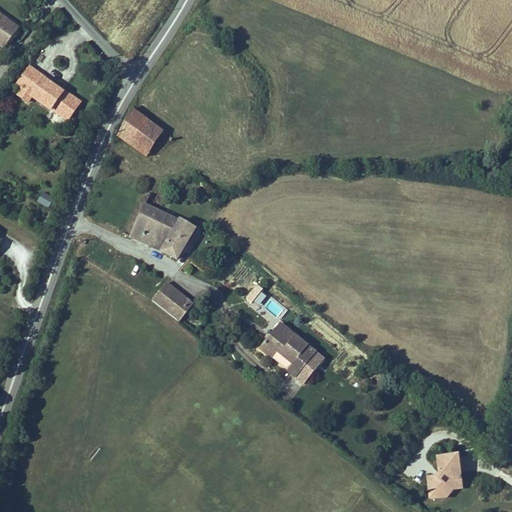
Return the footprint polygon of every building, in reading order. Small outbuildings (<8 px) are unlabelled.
[(19,23),(0,8),(0,38),(4,42),(19,23)] [(70,91),(64,87),(63,88),(45,73),(45,74),(30,62),(19,76),(24,81),(19,86),(28,93),(32,89),(50,104),(51,103),(67,115),(73,108),(73,104),(76,104),(79,101),(78,97),(75,95),(71,95),(68,93),(70,91)] [(149,123),(132,110),(117,139),(131,148),(149,123)] [(165,133),(149,123),(131,148),(147,160),(165,133)] [(42,192),(37,202),(49,207),(54,197),(42,192)] [(197,232),(179,222),(145,205),(129,239),(161,255),(160,256),(178,264),(197,232)] [(151,302),(181,324),(195,305),(166,283),(151,302)] [(318,354),(298,338),(295,342),(290,338),(293,334),(281,324),(259,351),(272,362),(277,355),(292,367),(287,373),(296,381),(318,354)] [(326,361),(318,354),(296,381),(304,387),(326,361)] [(427,478),(429,503),(440,502),(450,490),(463,489),(459,456),(437,458),(438,477),(427,478)] [(463,493),(463,489),(450,490),(440,502),(448,501),(454,494),(463,493)]
